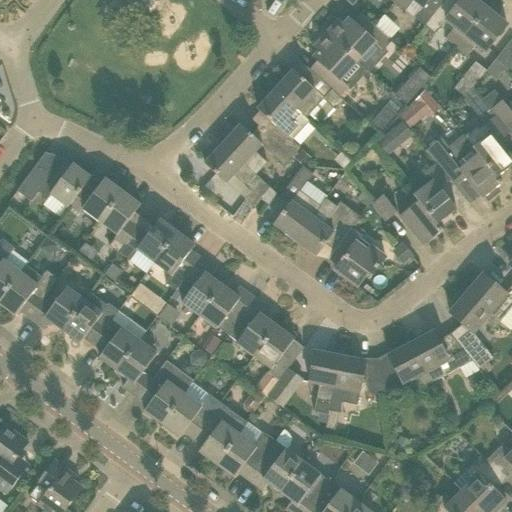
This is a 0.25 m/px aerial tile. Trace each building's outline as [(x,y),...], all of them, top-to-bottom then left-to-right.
[(423,9),(415,18),(425,26),(445,0),(397,0),(395,2),(406,10),(414,1),(423,9)] [(446,38),(457,47),(487,9),(475,0),(461,0),(455,7),(446,0),(445,0),(425,26),(435,34),(446,20),(454,27),(446,38)] [(507,26),(487,9),(457,47),(467,56),(476,45),(486,52),(507,26)] [(349,51),(370,70),(373,72),(395,48),(388,42),(390,40),(366,18),(358,27),(349,19),(343,25),(338,20),(326,33),(347,52),(349,51)] [(347,52),(326,33),(314,46),(319,51),(314,57),(323,65),(315,74),(340,97),(348,88),(351,90),(370,70),(349,51),(347,52)] [(511,39),(496,59),(510,70),(511,67),(511,39)] [(473,88),(487,71),(476,62),(454,89),(463,96),(473,88)] [(432,77),(421,68),(411,79),(422,89),(432,77)] [(340,97),(315,74),(309,69),(302,77),(293,70),(276,89),(307,118),(309,115),(322,127),(336,111),(335,110),(344,100),(340,97)] [(310,121),(307,118),(276,89),(260,107),(277,123),(269,131),(277,138),(275,140),(293,157),(300,148),(292,140),(310,121)] [(411,128),(438,104),(425,90),(398,114),(411,128)] [(496,115),(505,126),(511,121),(511,112),(502,101),(491,109),(496,115)] [(511,157),(499,141),(510,132),(511,133),(511,131),(510,132),(505,126),(496,115),(478,129),(477,128),(465,137),(464,138),(497,178),(498,177),(511,166),(511,157)] [(388,156),(413,135),(402,122),(377,143),(388,156)] [(223,144),(256,175),(267,163),(255,152),(262,145),(241,125),(223,144)] [(497,188),(502,184),(498,177),(497,178),(464,138),(465,137),(464,135),(444,151),(437,142),(426,150),(437,163),(450,180),(456,187),(466,178),(483,199),(486,197),(488,200),(499,192),(497,188)] [(275,140),(267,149),(285,165),(293,157),(275,140)] [(234,176),(251,192),(246,200),(255,207),(261,200),(270,187),(256,175),(223,144),(204,164),(226,184),(234,176)] [(352,157),(357,155),(362,148),(357,144),(346,145),(344,145),(342,150),(347,155),(352,157)] [(303,166),(304,167),(311,158),(302,150),(294,158),(303,166)] [(438,225),(457,210),(440,189),(450,180),(437,163),(426,172),(432,181),(413,196),(418,202),(419,201),(438,225)] [(73,164),(68,171),(58,164),(50,175),(46,172),(43,176),(34,169),(17,192),(31,203),(39,192),(48,199),(51,194),(69,208),(70,206),(84,187),(91,178),(73,164)] [(294,198),(292,201),(273,225),(296,242),(321,207),(320,207),(300,191),(313,174),(304,167),(303,166),(285,191),(294,198)] [(83,210),(100,223),(123,192),(105,179),(94,194),(84,187),(70,206),(80,214),(83,210)] [(270,187),(261,200),(269,206),(277,194),(270,187)] [(140,205),(123,192),(100,223),(117,236),(109,246),(119,253),(124,247),(125,247),(145,220),(135,212),(140,205)] [(357,200),(367,207),(370,202),(362,193),(357,200)] [(372,205),(386,223),(398,213),(384,195),(372,205)] [(360,217),(351,210),(340,202),(337,207),(326,199),(320,207),(321,207),(296,242),(316,257),(326,244),(335,251),(352,228),(360,217)] [(419,201),(418,202),(399,217),(424,247),(443,231),(438,225),(419,201)] [(125,247),(124,247),(119,253),(129,260),(136,250),(155,264),(178,233),(160,219),(154,227),(145,220),(125,247)] [(352,228),(335,251),(332,255),(341,262),(335,271),(358,287),(368,273),(372,276),(385,258),(371,248),(368,252),(357,244),(362,236),(352,228)] [(166,283),(176,290),(200,258),(191,251),(195,246),(178,233),(155,264),(171,276),(166,283)] [(0,300),(20,273),(5,262),(14,249),(2,240),(0,243),(0,300)] [(403,265),(414,257),(403,243),(392,252),(403,265)] [(199,316),(222,285),(211,277),(217,270),(200,258),(176,290),(186,297),(182,303),(199,316)] [(29,318),(43,300),(43,299),(58,279),(46,270),(36,285),(20,273),(0,300),(0,305),(16,317),(20,311),(29,318)] [(511,298),(483,274),(466,294),(500,323),(511,308),(511,298)] [(157,314),(165,302),(140,283),(131,294),(157,314)] [(217,329),(218,327),(229,335),(255,299),(239,287),(234,294),(222,285),(199,316),(217,329)] [(85,301),(67,287),(52,306),(43,300),(29,318),(45,330),(50,323),(63,332),(85,301)] [(90,293),(85,301),(63,332),(80,344),(84,338),(93,345),(112,321),(119,311),(109,304),(106,305),(90,293)] [(494,330),(500,323),(466,294),(449,314),(473,334),(484,321),(494,330)] [(229,335),(238,342),(237,344),(254,357),(277,326),(266,318),(271,311),(255,299),(229,335)] [(139,341),(112,321),(93,345),(103,353),(99,359),(116,371),(139,341)] [(277,326),(254,357),(271,370),(268,374),(278,382),(288,369),(300,353),(290,346),(295,339),(277,326)] [(434,332),(411,344),(432,383),(440,379),(435,368),(454,358),(459,369),(473,362),(463,349),(451,334),(439,341),(434,332)] [(477,338),(463,349),(473,362),(479,370),(494,358),(477,338)] [(138,399),(152,380),(142,373),(157,354),(139,341),(116,371),(128,380),(123,387),(138,399)] [(432,383),(411,344),(388,356),(403,384),(417,376),(423,388),(432,383)] [(309,382),(319,384),(314,412),(329,415),(341,357),(315,352),(309,382)] [(341,357),(329,415),(326,428),(336,430),(344,389),(360,393),(366,362),(341,357)] [(144,412),(162,425),(185,394),(194,381),(166,361),(152,380),(138,399),(148,406),(144,412)] [(303,380),(288,369),(278,382),(267,396),(282,408),(303,380)] [(367,384),(368,394),(379,397),(377,382),(367,384)] [(488,399),(492,404),(498,398),(501,396),(493,387),(488,392),(488,399)] [(201,407),(185,394),(162,425),(179,438),(184,432),(193,439),(220,402),(210,395),(201,407)] [(199,452),(216,465),(239,435),(248,423),(220,402),(193,439),(203,446),(199,452)] [(13,462),(18,456),(29,442),(6,426),(0,433),(0,488),(7,494),(25,471),(13,462)] [(238,473),(247,480),(276,442),(264,433),(254,446),(239,435),(216,465),(234,478),(238,473)] [(400,437),(394,450),(404,455),(410,442),(400,437)] [(276,442),(247,480),(264,492),(269,484),(280,492),(302,462),(276,442)] [(511,475),(511,450),(505,443),(486,461),(506,481),(511,475)] [(471,481),(461,491),(482,511),(495,511),(506,501),(497,490),(506,481),(486,461),(481,456),(463,473),(471,481)] [(74,476),(55,462),(29,497),(40,505),(49,511),(63,511),(81,488),(70,480),(74,476)] [(286,509),(290,511),(308,511),(316,501),(317,502),(331,483),(302,462),(280,492),(292,501),(286,509)] [(350,511),(358,503),(339,489),(325,508),(317,502),(316,501),(308,511),(350,511)] [(482,511),(461,491),(451,501),(443,493),(426,510),(427,511),(482,511)] [(370,511),(358,503),(350,511),(370,511)]
